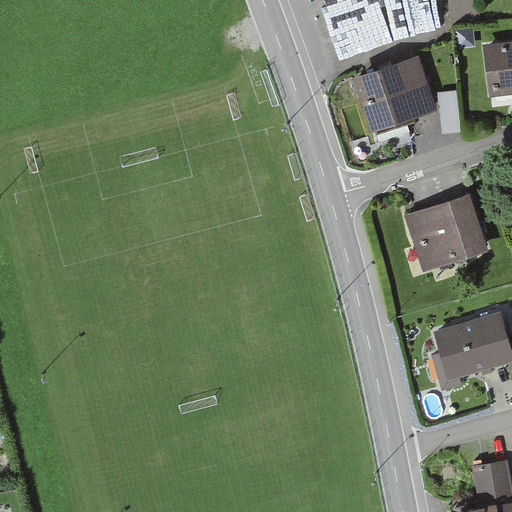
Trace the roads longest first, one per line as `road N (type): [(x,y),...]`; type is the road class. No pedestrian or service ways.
road 1 (tertiary): [(394,451),(331,199)]
road 2 (tertiary): [(331,199),(264,0)]
road 3 (residential): [(331,199),(511,136)]
road 4 (residential): [(394,451),(511,419)]
